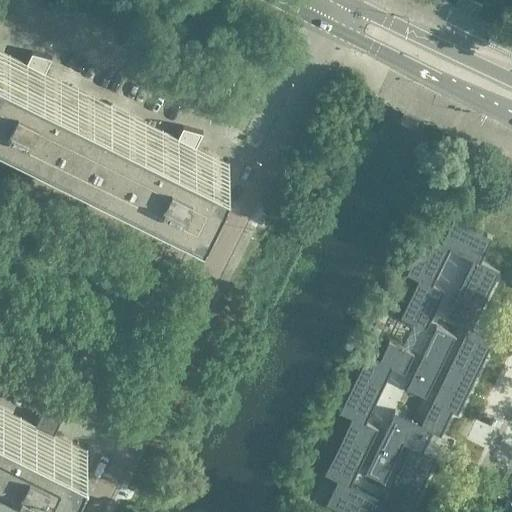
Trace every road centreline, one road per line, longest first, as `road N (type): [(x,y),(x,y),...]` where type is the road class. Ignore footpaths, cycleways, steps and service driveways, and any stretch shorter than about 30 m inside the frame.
road 1 (residential): [(133,435),(276,134)]
road 2 (residential): [(276,134),(9,0)]
road 3 (secondary): [(325,27),(511,116)]
road 4 (secondary): [(511,81),(340,0)]
road 5 (residential): [(133,435),(0,367)]
